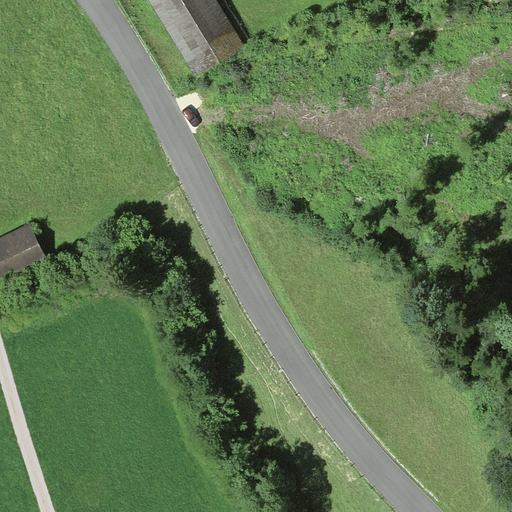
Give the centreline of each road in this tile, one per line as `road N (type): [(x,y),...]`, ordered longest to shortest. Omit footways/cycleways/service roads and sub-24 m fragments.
road 1 (tertiary): [(94,0),(177,128),(234,258),(315,391),(419,511)]
road 2 (track): [(46,511),(0,352)]
